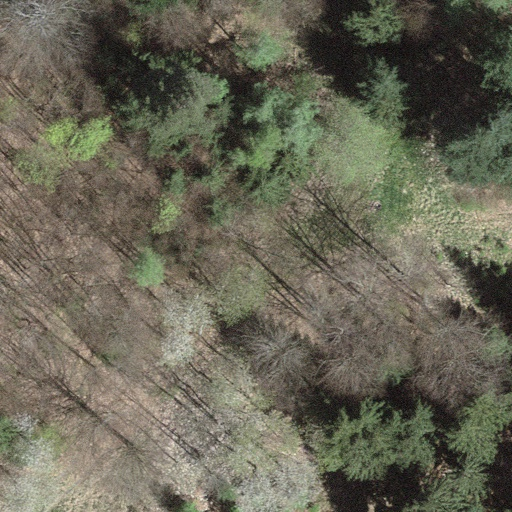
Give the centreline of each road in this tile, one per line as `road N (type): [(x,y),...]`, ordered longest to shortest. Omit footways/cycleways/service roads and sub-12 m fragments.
road 1 (track): [(314,0),(327,109),(214,293),(15,511)]
road 2 (track): [(327,109),(407,193),(456,213),(511,217)]
